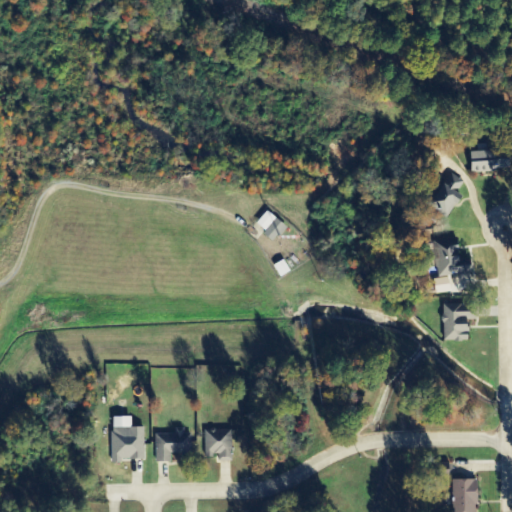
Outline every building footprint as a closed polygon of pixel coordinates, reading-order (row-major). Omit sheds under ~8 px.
[(466,155),(468,176),(494,173),(494,171),(507,170),(506,160),(493,161),(492,153),(466,155)] [(448,174),(433,197),(429,194),(421,206),(443,221),(458,198),(455,196),(463,184),(448,174)] [(264,212),(254,225),(263,233),(260,237),(271,246),(285,230),(264,212)] [(431,245),(436,279),(468,274),(467,262),(456,264),(454,256),(450,257),(450,253),(455,253),(453,241),(431,245)] [(431,281),(433,296),(448,294),(446,279),(431,281)] [(440,307),(441,343),(451,342),(451,344),(459,344),(459,343),(466,343),(465,327),(462,327),(462,322),(473,322),(473,306),(440,307)] [(141,429),(111,429),(111,434),(109,434),(109,464),(119,464),(119,460),(141,460),(141,429)] [(173,430),(173,435),(153,435),(153,463),(169,463),(169,455),(189,455),(189,435),(182,435),(182,430),(173,430)] [(229,431),(202,431),(203,455),(216,455),(216,461),(229,461),(229,431)] [(449,482),(449,511),(472,511),(472,506),(475,506),(474,481),(449,482)]
